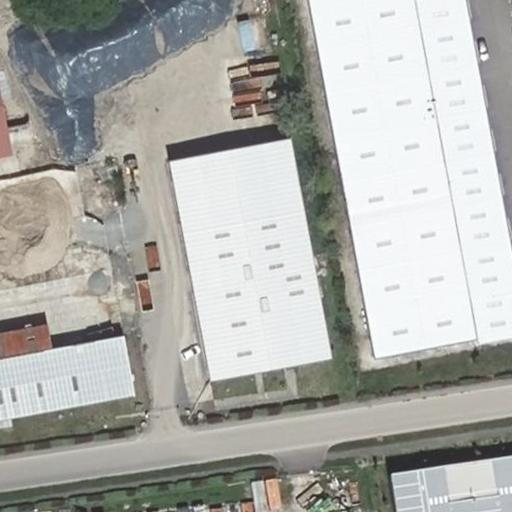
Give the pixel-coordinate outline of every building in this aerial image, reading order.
[(511,252),(466,0),(308,0),(374,361),(511,336),(511,252)] [(0,79),(0,158),(13,156),(0,79)] [(275,145),(160,168),(201,380),(317,357),(275,145)] [(119,343),(49,355),(59,412),(128,398),(119,343)] [(0,423),(59,412),(49,355),(0,364),(0,423)] [(511,511),(511,456),(390,475),(395,511),(511,511)]
